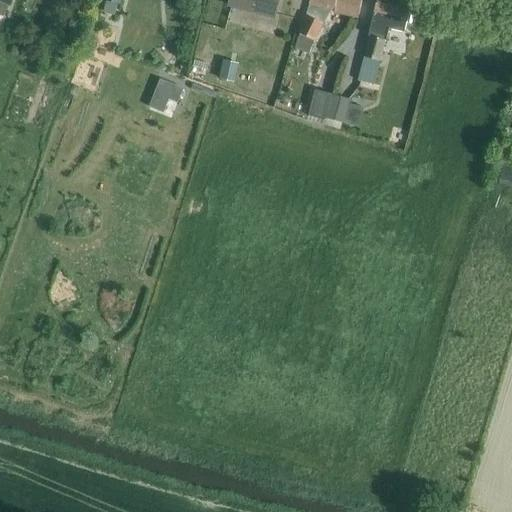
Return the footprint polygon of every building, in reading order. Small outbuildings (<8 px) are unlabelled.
[(0,0),(0,15),(3,17),(8,5),(10,6),(12,0),(0,0)] [(230,0),(229,6),(274,18),(279,0),(230,0)] [(299,34),(301,35),(296,49),(309,54),(315,41),(323,23),(322,23),(329,10),(358,16),(362,0),(310,0),(309,5),(311,6),(307,16),(299,34)] [(362,65),(359,81),(374,85),(380,61),(385,41),(386,41),(389,29),(404,33),(412,2),(403,0),(376,0),(368,37),(369,37),(362,65)] [(309,116),(327,121),(327,119),(343,124),(349,100),(316,91),(309,116)] [(27,355),(34,337),(25,333),(18,352),(27,355)]
